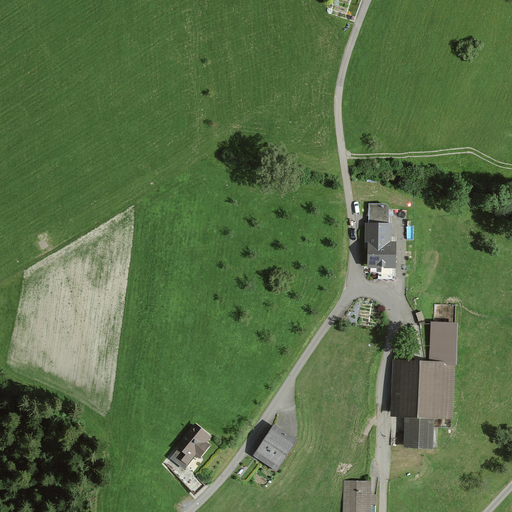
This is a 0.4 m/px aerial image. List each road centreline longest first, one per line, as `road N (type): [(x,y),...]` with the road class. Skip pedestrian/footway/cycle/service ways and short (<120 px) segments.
road 1 (track): [(188,511),(238,457),(350,295),(367,290),(389,298),(395,315),(381,403),(381,511)]
road 2 (track): [(359,293),(337,109),(367,0)]
road 3 (track): [(343,156),(471,150),(511,166)]
